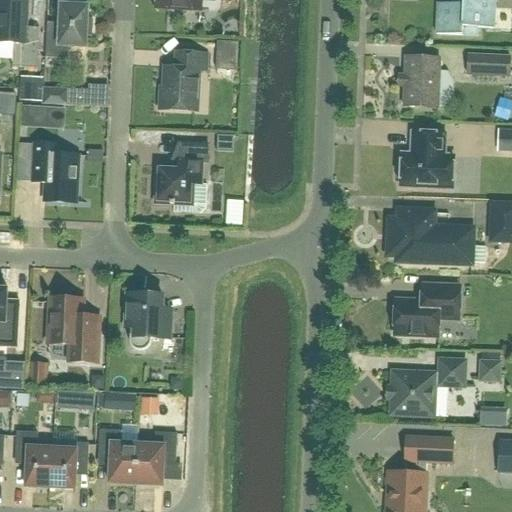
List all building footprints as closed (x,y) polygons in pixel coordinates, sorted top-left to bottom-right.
[(157,0),(157,10),(201,12),(201,0),(157,0)] [(494,30),(495,0),(451,0),(451,6),(438,5),(437,36),(463,37),(464,29),(494,30)] [(38,71),(40,30),(27,29),(28,5),(0,3),(0,44),(14,45),(13,69),(38,71)] [(92,38),(93,21),(88,21),(89,8),(61,6),(60,30),(48,30),(46,59),(69,61),(69,49),(87,49),(87,38),(92,38)] [(238,45),(216,44),(215,70),(237,71),(238,45)] [(206,72),(207,56),(177,54),(177,70),(165,69),(164,90),(161,89),(160,112),(197,114),(199,72),(206,72)] [(510,79),(511,58),(467,56),(466,77),(510,79)] [(406,59),(404,109),(438,110),(440,60),(406,59)] [(22,81),(21,102),(41,103),(42,82),(22,81)] [(107,107),(108,88),(91,87),(91,106),(107,107)] [(64,98),(60,93),(45,92),(44,104),(64,105),(64,98)] [(0,95),(0,114),(13,115),(14,96),(0,95)] [(511,104),(502,101),(497,119),(507,122),(511,106),(511,104)] [(29,108),(28,128),(47,130),(48,110),(29,108)] [(511,134),(502,134),(501,153),(511,153),(511,134)] [(444,158),(445,136),(413,135),(412,157),(402,156),(402,167),(398,170),(398,180),(401,184),(401,188),(453,190),(454,158),(444,158)] [(217,153),(233,154),(233,138),(218,137),(217,153)] [(77,205),(79,158),(59,157),(60,147),(34,146),(32,184),(46,185),(45,203),(77,205)] [(208,164),(208,147),(180,146),(179,169),(157,168),(155,206),(174,206),(174,214),(200,215),(206,209),(207,187),(201,186),(202,164),(208,164)] [(89,153),(88,165),(103,166),(103,154),(89,153)] [(511,246),(511,204),(490,203),(488,245),(511,246)] [(458,242),(448,232),(448,231),(433,230),(434,214),(400,213),(400,220),(397,223),(396,231),(399,233),(399,246),(396,249),(395,256),(398,259),(398,263),(419,264),(422,267),(430,267),(432,264),(471,266),(472,243),(470,243),(467,240),(460,240),(458,242)] [(486,249),(472,248),(471,266),(485,266),(486,249)] [(459,321),(461,289),(423,288),(422,304),(396,303),(395,337),(439,338),(439,320),(459,321)] [(8,303),(8,291),(0,290),(0,348),(18,350),(20,303),(8,303)] [(125,330),(130,330),(130,340),(130,341),(130,343),(132,345),(132,346),(133,347),(134,348),(136,349),(137,350),(139,350),(141,350),(143,350),(145,349),(147,348),(148,347),(149,345),(150,344),(151,342),(151,340),(170,341),(171,322),(162,321),(163,298),(127,296),(125,330)] [(100,319),(83,318),(84,302),(51,300),(49,346),(70,347),(69,364),(98,365),(100,319)] [(465,389),(466,364),(440,362),(440,376),(393,374),(391,417),(434,419),(436,388),(465,389)] [(500,385),(501,363),(479,362),(479,384),(500,385)] [(0,390),(24,392),(26,365),(6,364),(5,375),(0,374),(0,390)] [(93,383),(92,390),(104,391),(104,379),(97,379),(93,383)] [(171,383),(170,392),(183,393),(184,380),(175,380),(171,383)] [(59,394),(58,410),(93,413),(94,397),(59,394)] [(100,396),(99,407),(106,407),(106,412),(120,412),(121,397),(107,396),(100,396)] [(19,397),(18,407),(28,408),(28,397),(19,397)] [(158,400),(143,399),(143,413),(157,414),(158,400)] [(507,426),(507,414),(480,413),(480,426),(507,426)] [(136,487),(138,446),(121,445),(122,433),(100,432),(99,462),(111,463),(110,486),(136,487)] [(51,491),(53,450),(37,449),(38,435),(17,434),(16,461),(27,462),(26,489),(51,491)] [(138,446),(136,487),(163,488),(164,465),(176,466),(178,436),(156,435),(155,447),(138,446)] [(453,465),(454,442),(407,440),(406,463),(417,463),(416,475),(389,474),(387,511),(425,511),(427,476),(427,464),(453,465)] [(511,443),(499,443),(498,475),(511,475),(511,443)] [(53,450),(51,491),(76,492),(77,472),(88,473),(89,446),(78,445),(77,451),(53,450)]
